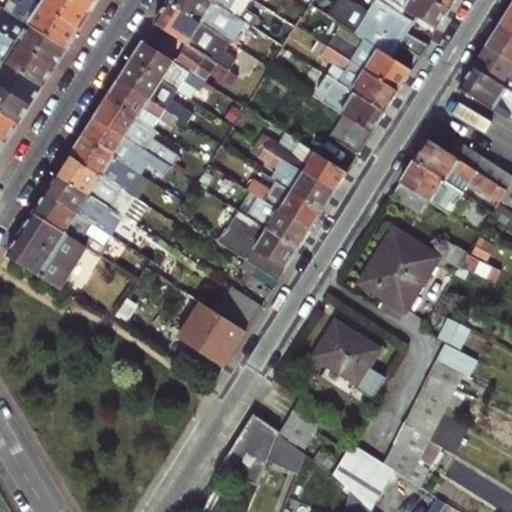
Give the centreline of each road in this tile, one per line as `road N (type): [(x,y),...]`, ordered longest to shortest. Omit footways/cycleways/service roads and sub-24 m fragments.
road 1 (residential): [(163,511),(427,92)]
road 2 (residential): [(135,0),(0,212)]
